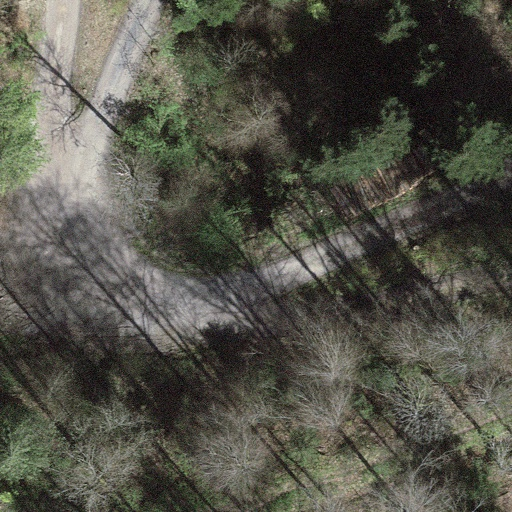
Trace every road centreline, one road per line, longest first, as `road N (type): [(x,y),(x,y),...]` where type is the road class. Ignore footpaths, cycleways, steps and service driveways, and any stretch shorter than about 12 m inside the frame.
road 1 (track): [(511,170),(241,292),(187,301),(110,292),(76,263),(55,223),(50,122),(65,0)]
road 2 (track): [(147,0),(55,223)]
